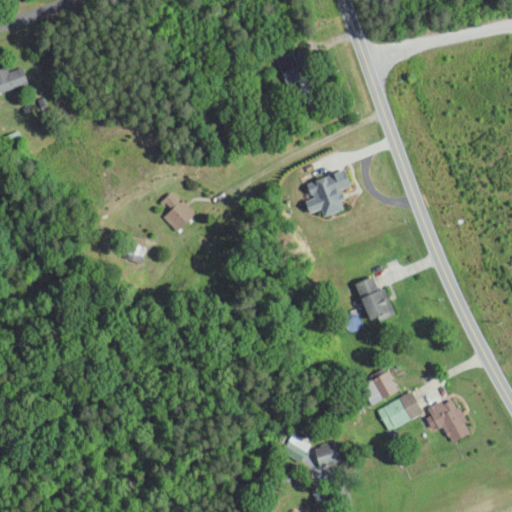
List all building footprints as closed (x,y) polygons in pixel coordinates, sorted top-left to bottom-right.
[(263,52),(276,79),(297,69),(284,42),(263,52)] [(0,62),(0,81),(15,77),(10,60),(0,62)] [(331,202),(328,192),(331,191),(328,181),(337,178),(332,163),(294,175),(299,190),(292,192),(297,205),(309,202),(311,209),(331,202)] [(149,193),(157,203),(150,209),(163,224),(182,207),(160,183),(149,193)] [(343,275),(358,314),(382,305),(372,280),(366,282),(361,268),(343,275)] [(358,397),(385,384),(376,364),(349,377),(358,397)] [(375,423),(411,407),(401,384),(364,400),(375,423)] [(414,400),(418,408),(414,410),(419,422),(430,417),(438,435),(458,426),(441,391),(431,396),(429,393),(414,400)] [(287,455),(298,437),(282,428),(271,446),(287,455)] [(328,454),(322,435),(302,441),(307,460),(328,454)] [(273,511),(312,511),(310,503),(273,511)]
